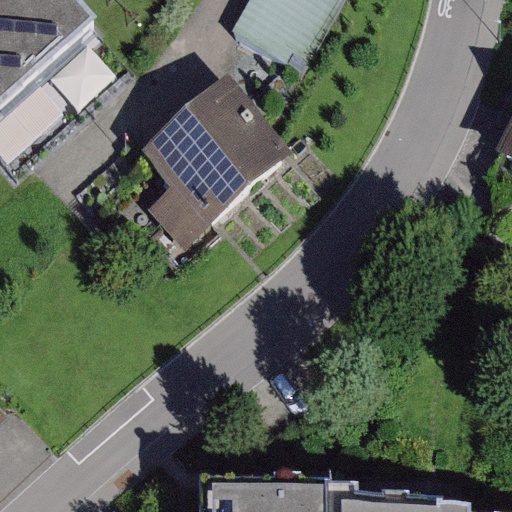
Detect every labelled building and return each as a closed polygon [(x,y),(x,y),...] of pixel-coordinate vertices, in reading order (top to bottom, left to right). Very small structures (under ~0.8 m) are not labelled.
[(69,0),(1,0),(0,1),(0,123),(100,34),(69,0)] [(271,0),(245,48),(312,84),(358,0),(357,0),(271,0)] [(186,260),(294,164),(230,92),(145,167),(173,199),(150,219),(186,260)] [(0,412),(0,445),(17,431),(0,412)] [(349,511),(350,503),(219,507),(219,511),(349,511)]
